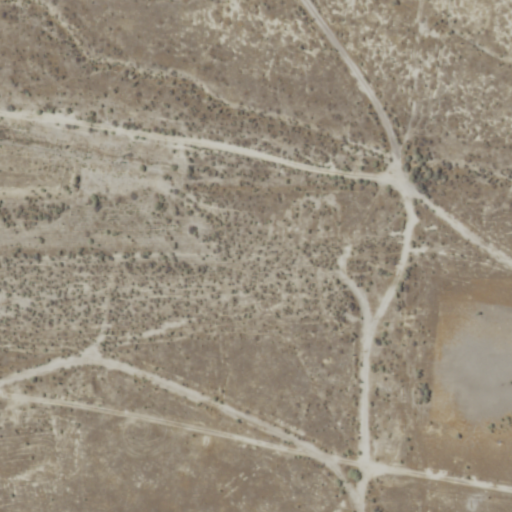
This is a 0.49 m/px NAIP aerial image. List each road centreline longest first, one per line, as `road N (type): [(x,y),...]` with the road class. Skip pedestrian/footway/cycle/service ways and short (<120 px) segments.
road 1 (track): [(363,511),(320,453),(114,363),(66,362),(0,381)]
road 2 (residential): [(307,0),(350,58),(412,215),(475,272),(511,289)]
